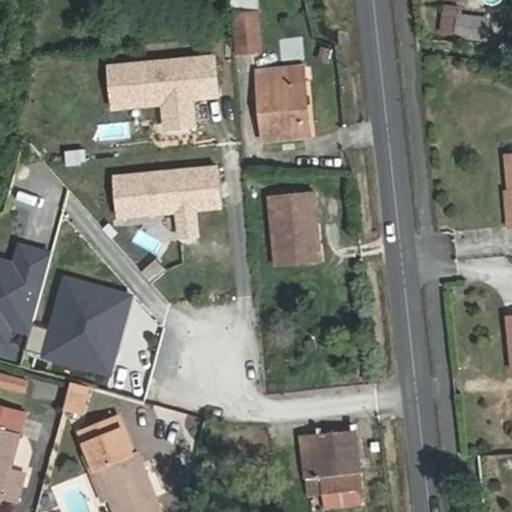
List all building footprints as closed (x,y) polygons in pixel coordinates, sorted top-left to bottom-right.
[(232,16),(235,55),(262,53),(258,15),(232,16)] [(489,22),(465,20),(463,37),(487,40),(489,22)] [(511,45),(502,42),(499,50),(511,54),(511,45)] [(175,58),(108,65),(111,111),(154,108),(155,138),(199,134),(197,102),(224,99),(219,54),(175,58)] [(287,71),(257,74),(264,143),(311,139),(305,83),(288,85),(287,71)] [(219,164),(113,176),(116,222),(174,215),(177,240),(202,238),(199,213),(224,209),(219,164)] [(315,196),(270,199),(277,265),(318,261),(314,224),(317,223),(315,196)] [(13,261),(0,256),(0,342),(6,344),(9,332),(30,333),(53,252),(18,242),(13,261)] [(134,293),(64,275),(42,356),(112,376),(134,293)] [(26,382),(2,377),(0,386),(0,387),(23,393),(26,382)] [(86,389),(67,384),(60,408),(80,413),(86,389)] [(110,416),(76,429),(89,462),(92,468),(93,468),(106,498),(112,511),(155,511),(130,452),(125,454),(110,416)] [(22,424),(0,418),(0,497),(2,498),(18,502),(25,476),(9,471),(22,424)] [(360,507),(351,423),(305,428),(313,511),(360,507)] [(89,462),(85,464),(100,500),(106,498),(93,468),(92,468),(89,462)]
